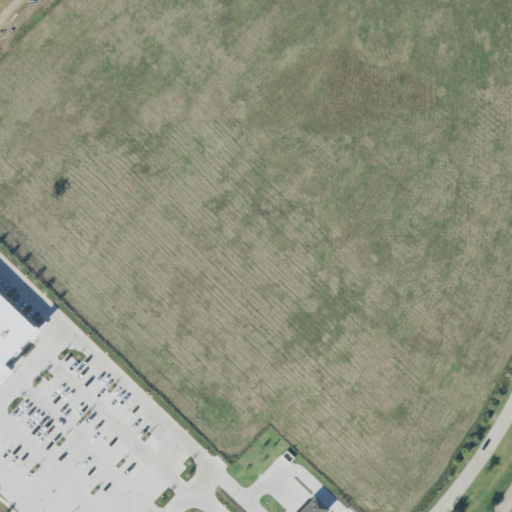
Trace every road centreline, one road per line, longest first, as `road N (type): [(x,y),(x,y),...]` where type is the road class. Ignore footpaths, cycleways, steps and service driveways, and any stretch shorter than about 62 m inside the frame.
road 1 (residential): [(0,401),(71,332),(201,461),(193,493)]
road 2 (secondary): [(511,414),(441,511)]
